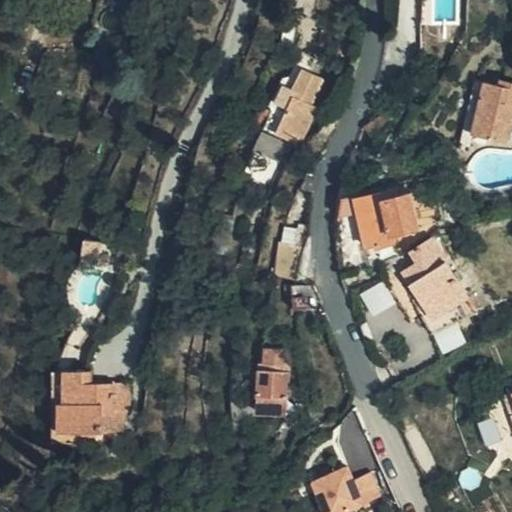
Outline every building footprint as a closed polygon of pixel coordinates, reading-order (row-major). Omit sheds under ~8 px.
[(276,135),(298,143),(314,105),(304,100),(315,72),(298,65),(287,94),(292,96),(276,135)] [(474,150),(491,156),(495,144),(511,147),(511,142),(511,80),(505,79),(505,86),(480,82),(469,129),(476,130),(474,150)] [(99,114),(118,122),(130,94),(111,86),(99,114)] [(410,144),(402,134),(399,130),(380,152),(385,158),(391,164),(410,144)] [(408,229),(424,224),(413,192),(396,196),(408,229)] [(384,237),(408,229),(396,196),(371,203),(384,237)] [(386,242),(384,237),(371,203),(344,210),(359,251),(371,247),(386,242)] [(82,230),(60,226),(55,243),(71,238),(82,230)] [(406,248),(413,268),(430,260),(418,241),(406,248)] [(267,278),(291,276),(291,243),(269,242),(267,278)] [(385,274),(389,280),(413,268),(406,248),(397,253),(403,263),(385,274)] [(423,335),(461,311),(435,257),(434,258),(430,260),(413,268),(389,280),(423,335)] [(376,311),(396,299),(384,278),(364,289),(376,311)] [(266,342),(264,363),(292,365),(294,345),(266,342)] [(278,414),(280,370),(252,369),(249,413),(278,414)] [(66,434),(67,371),(53,371),(53,446),(100,449),(101,435),(66,434)] [(95,372),(67,371),(66,434),(101,435),(102,413),(128,414),(128,386),(95,385),(95,372)] [(511,428),(511,403),(503,407),(511,428)] [(337,511),(342,510),(359,502),(349,483),(338,465),(305,484),(320,511),(337,511)] [(349,483),(359,502),(374,494),(362,475),(349,483)]
